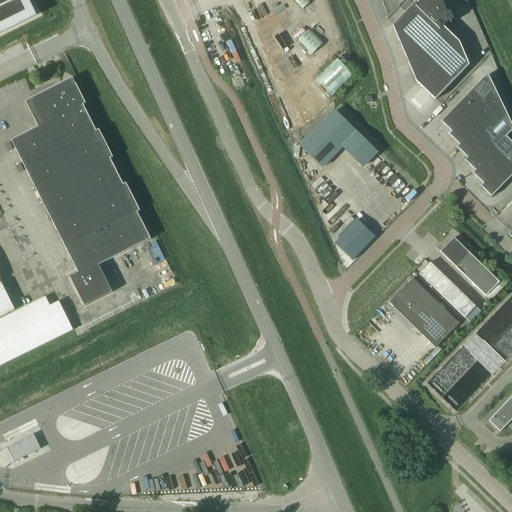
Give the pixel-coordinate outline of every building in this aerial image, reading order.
[(295,0),(302,9),(311,2),(309,0),(295,0)] [(435,100),(469,66),(459,43),(443,27),(447,23),(453,21),(450,12),(447,13),(441,0),(419,0),(421,1),(419,3),(416,1),(393,26),(416,82),(435,100)] [(322,43),(309,29),(298,40),(311,53),(322,43)] [(337,59),(315,79),(331,96),(353,75),(345,68),(349,64),(341,56),(337,59)] [(441,122),(451,132),(449,135),(459,145),(456,148),(457,148),(467,158),(464,161),(465,161),(475,171),(472,174),(473,174),(483,184),(480,187),(481,187),(491,197),(492,198),(511,176),(511,142),(506,137),(511,130),(511,124),(488,76),(486,76),(440,122),(441,123),(441,122)] [(11,141),(39,195),(65,249),(78,273),(70,277),(84,307),(112,293),(98,266),(150,240),(137,213),(140,211),(126,184),(123,185),(110,159),(113,158),(99,130),(96,132),(83,106),(86,104),(72,78),(60,84),(62,87),(56,90),(55,87),(25,102),(36,124),(39,122),(41,126),(11,141)] [(362,167),(376,152),(334,112),(300,147),(322,168),(342,147),(362,167)] [(375,237),(357,220),(334,243),(352,261),(375,237)] [(440,252),(455,267),(469,253),(453,238),(440,252)] [(455,267),(471,283),(485,269),(469,253),(455,267)] [(419,274),(431,285),(441,274),(430,262),(419,274)] [(485,269),(471,283),(485,296),(499,282),(485,269)] [(441,274),(431,285),(442,296),(453,285),(441,274)] [(459,324),(412,279),(389,303),(435,348),(459,324)] [(0,317),(14,310),(1,283),(0,283),(0,281),(0,280),(0,317)] [(453,285),(442,296),(453,307),(464,296),(453,285)] [(464,296),(453,307),(464,318),(475,307),(464,296)] [(0,365),(73,330),(58,302),(49,306),(45,297),(0,319),(0,365)] [(511,396),(488,421),(500,432),(511,418),(511,396)] [(14,462),(36,451),(29,437),(7,447),(14,462)]
